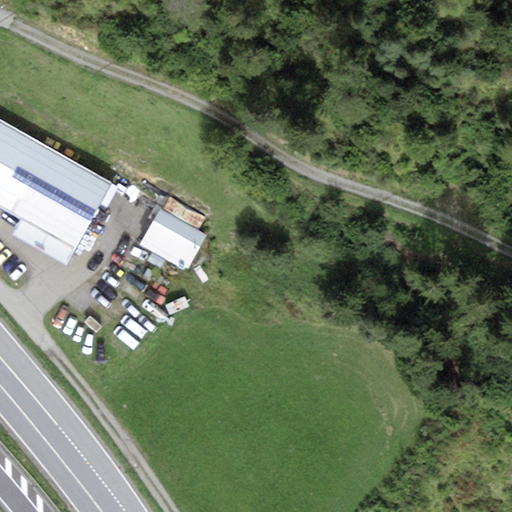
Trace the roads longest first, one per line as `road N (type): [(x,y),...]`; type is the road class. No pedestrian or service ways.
road 1 (track): [(0,17),(231,118),(322,180),(511,253)]
road 2 (track): [(175,511),(119,425),(25,314)]
road 3 (primary): [(100,509),(72,430),(0,340)]
road 4 (primary): [(100,509),(0,385)]
